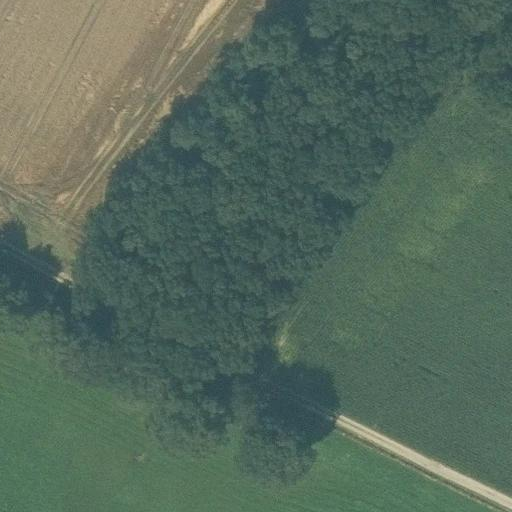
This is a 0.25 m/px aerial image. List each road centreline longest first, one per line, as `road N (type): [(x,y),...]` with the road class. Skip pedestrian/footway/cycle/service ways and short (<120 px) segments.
road 1 (track): [(0,226),(211,351),(511,499)]
road 2 (track): [(211,351),(466,0)]
